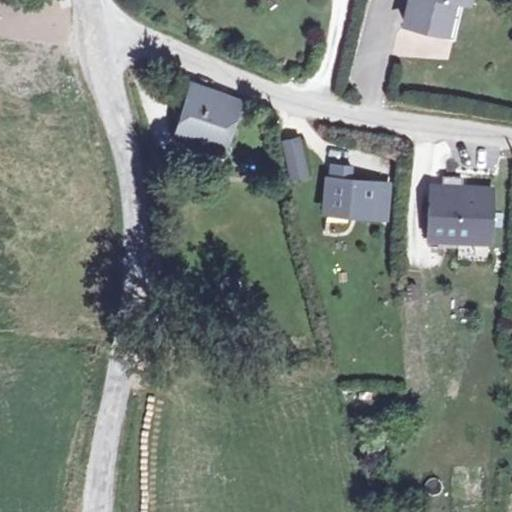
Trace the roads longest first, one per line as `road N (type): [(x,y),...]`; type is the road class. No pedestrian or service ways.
road 1 (tertiary): [(99,32),(128,149),(139,243),(134,318),(99,468),(98,511)]
road 2 (unclassified): [(99,32),(295,100),(511,137)]
